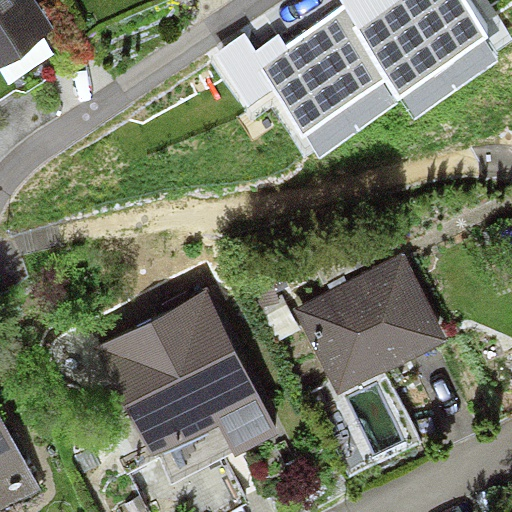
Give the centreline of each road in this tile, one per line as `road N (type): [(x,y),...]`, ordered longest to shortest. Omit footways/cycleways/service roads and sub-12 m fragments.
road 1 (residential): [(0,199),(61,104),(222,0)]
road 2 (residential): [(386,511),(511,454)]
